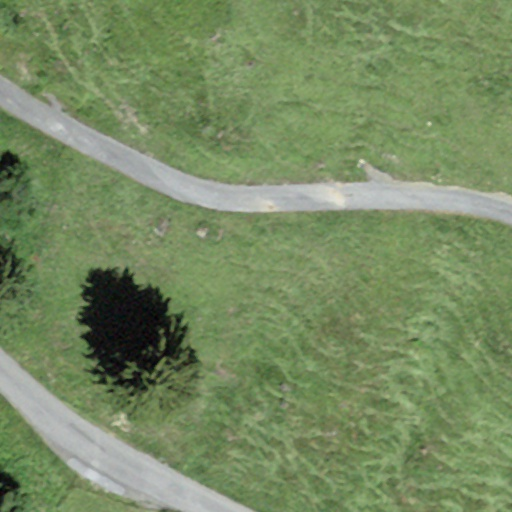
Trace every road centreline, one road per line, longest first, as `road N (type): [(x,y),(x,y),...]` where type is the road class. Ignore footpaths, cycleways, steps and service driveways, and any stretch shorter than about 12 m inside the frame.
road 1 (track): [(0,86),(183,189),(431,198),(511,212)]
road 2 (unclassified): [(220,511),(84,445),(0,369)]
